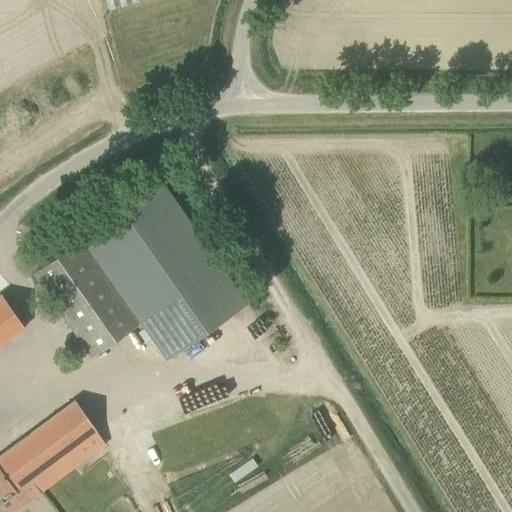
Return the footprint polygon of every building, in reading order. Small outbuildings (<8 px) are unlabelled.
[(105,0),(107,9),(139,0),(105,0)] [(161,183),(82,238),(166,359),(245,304),(161,183)] [(91,357),(121,336),(138,324),(79,240),(33,273),(91,357)] [(0,341),(22,325),(1,294),(0,295),(0,341)] [(224,443),(302,386),(245,304),(166,359),(224,443)] [(224,443),(170,483),(191,511),(302,511),(362,467),(302,386),(224,443)] [(0,503),(8,497),(18,510),(106,443),(75,400),(0,456),(0,503)]
